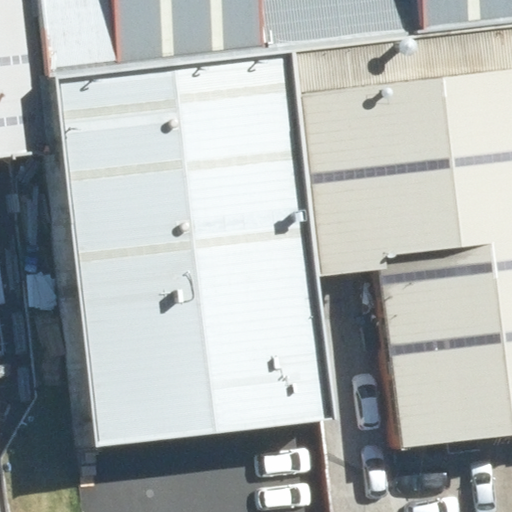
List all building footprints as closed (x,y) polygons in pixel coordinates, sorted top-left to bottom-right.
[(0,0),(0,151),(45,146),(36,73),(27,0),(0,0)] [(27,0),(36,73),(252,47),(246,0),(27,0)] [(511,0),(404,0),(408,28),(511,16),(511,0)] [(366,265),(388,444),(511,429),(511,16),(408,28),(272,45),(299,273),(366,265)] [(45,146),(81,442),(316,414),(299,273),(272,45),(252,47),(36,73),(45,146)]
